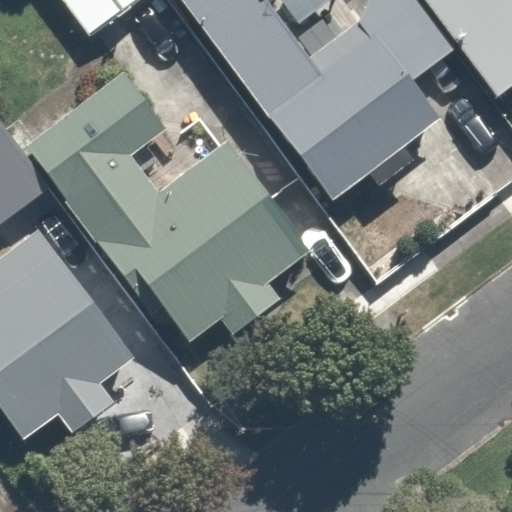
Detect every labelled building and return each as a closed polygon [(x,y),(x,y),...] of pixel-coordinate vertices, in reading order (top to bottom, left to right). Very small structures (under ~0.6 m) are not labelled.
[(55,0),(86,38),(135,0),(55,0)] [(188,0),(334,198),(444,118),(415,80),(456,50),(418,0),(370,0),(360,23),(309,60),(264,0),(188,0)] [(511,0),(424,0),(498,97),(511,85),(511,0)] [(125,73),(25,145),(132,291),(146,281),(190,341),(221,319),(232,334),(280,299),(267,282),(307,252),(228,144),(160,193),(131,154),(166,129),(125,73)] [(0,120),(0,220),(47,187),(0,120)] [(0,427),(14,445),(49,417),(63,434),(103,402),(85,378),(126,344),(34,231),(0,258),(0,427)]
